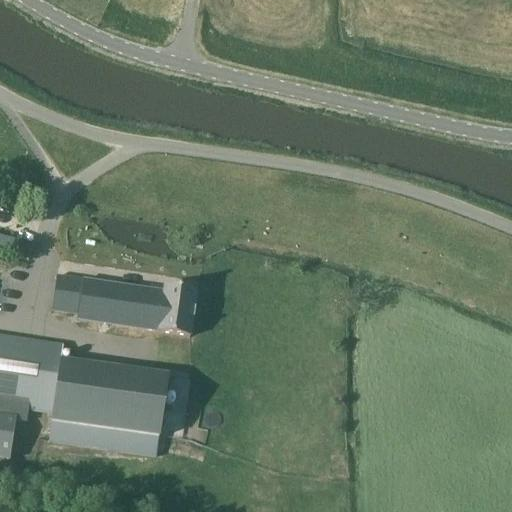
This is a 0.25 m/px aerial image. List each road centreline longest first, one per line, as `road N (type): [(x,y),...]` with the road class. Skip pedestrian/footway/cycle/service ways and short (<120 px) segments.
road 1 (unclassified): [(0,93),(89,132),(387,186),(511,229)]
road 2 (unclassified): [(24,0),(108,45),(177,67),(511,139)]
